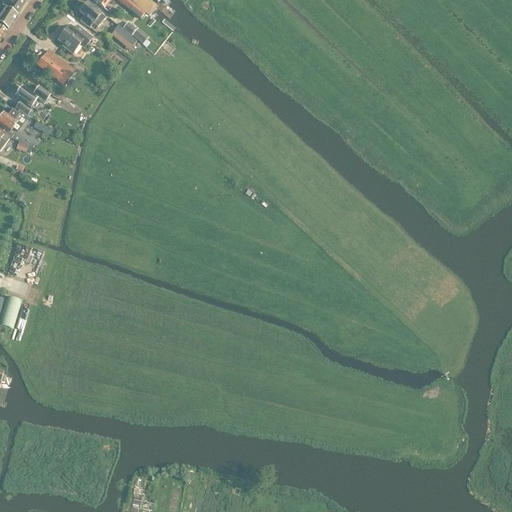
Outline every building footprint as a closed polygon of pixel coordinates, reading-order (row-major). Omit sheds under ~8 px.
[(26,0),(12,0),(8,7),(18,13),(26,0)] [(94,0),(105,8),(111,0),(116,0),(140,19),(145,13),(127,0),(94,0)] [(130,0),(149,15),(156,8),(146,0),(130,0)] [(100,14),(86,4),(85,5),(82,5),(79,9),(80,11),(79,13),(83,16),(79,21),(89,29),(92,24),(97,28),(102,21),(97,17),(100,14)] [(0,24),(8,29),(17,15),(5,7),(2,11),(0,10),(0,9),(0,24)] [(129,23),(122,30),(129,36),(131,36),(132,35),(143,45),(149,37),(138,28),(136,30),(129,23)] [(57,41),(63,45),(62,47),(72,54),(79,45),(83,49),(92,38),(77,26),(72,32),(67,28),(57,41)] [(129,36),(122,30),(118,26),(114,31),(132,46),(136,41),(132,37),(131,36),(129,36)] [(75,73),(65,65),(48,51),(37,65),(64,87),(75,73)] [(15,97),(31,108),(36,100),(43,104),(49,96),(38,88),(32,96),(21,87),(15,97)] [(15,108),(26,117),(30,112),(19,103),(15,108)] [(0,118),(0,126),(10,134),(14,129),(19,133),(29,119),(21,113),(19,116),(13,111),(12,112),(8,109),(4,114),(5,115),(2,118),(0,119),(0,118)] [(37,122),(34,128),(41,131),(44,126),(37,122)] [(0,150),(10,138),(0,131),(0,150)] [(20,142),(19,142),(16,149),(25,152),(28,146),(20,142)] [(12,261),(8,272),(13,274),(17,262),(12,261)] [(17,263),(13,274),(18,276),(22,265),(17,263)] [(0,323),(0,324),(13,328),(21,300),(7,296),(0,323)]
